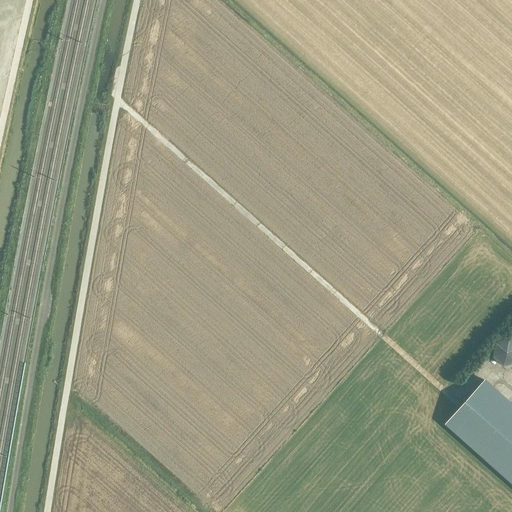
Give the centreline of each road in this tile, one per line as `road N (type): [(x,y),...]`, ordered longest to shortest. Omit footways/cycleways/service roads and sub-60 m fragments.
road 1 (track): [(48,511),(138,0)]
road 2 (track): [(117,104),(450,405)]
road 3 (track): [(0,138),(30,0)]
